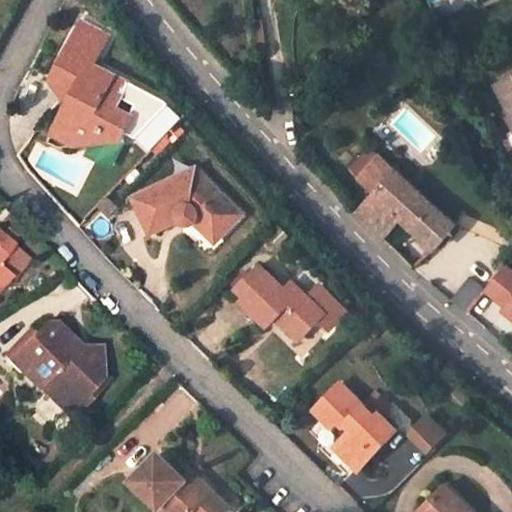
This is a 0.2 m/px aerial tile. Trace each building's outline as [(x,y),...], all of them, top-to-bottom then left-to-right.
[(73,89),(57,122),(92,138),(99,123),(120,133),(132,110),(116,101),(129,77),(93,59),(106,33),(80,19),(62,55),(84,67),(73,89)] [(62,55),(51,79),(73,89),(84,67),(62,55)] [(511,75),(500,83),(511,106),(511,75)] [(380,156),(360,180),(374,193),(403,218),(435,248),(457,225),(380,156)] [(207,179),(200,170),(189,175),(193,184),(207,179)] [(189,175),(136,198),(152,233),(180,221),(181,222),(182,222),(183,223),(184,224),(185,225),(186,225),(187,225),(188,225),(189,225),(190,225),(191,225),(192,225),(193,225),(194,224),(195,224),(196,223),(197,223),(198,223),(205,230),(211,225),(222,236),(245,214),(207,179),(193,184),(189,175)] [(384,241),(403,218),(374,193),(355,214),(384,241)] [(205,230),(217,242),(222,236),(211,225),(205,230)] [(0,236),(0,253),(8,244),(0,236)] [(285,291),(267,273),(258,263),(235,287),(245,297),(241,301),(267,327),(279,316),(301,338),(320,320),(329,330),(347,313),(321,287),(309,299),(293,283),(285,291)] [(511,273),(505,268),(485,291),(508,309),(506,311),(511,316),(511,273)] [(77,353),(74,349),(78,346),(56,325),(44,324),(7,362),(18,373),(35,372),(43,379),(66,401),(76,400),(101,376),(100,356),(100,355),(77,353)] [(77,353),(100,355),(99,348),(78,346),(74,349),(77,353)] [(76,400),(66,401),(43,379),(36,386),(70,418),(106,382),(101,376),(76,400)] [(342,387),(315,414),(333,432),(339,426),(345,432),(348,429),(354,435),(338,451),(361,474),(401,434),(384,417),(393,409),(377,394),(364,408),(342,387)] [(449,437),(430,418),(418,430),(436,450),(449,437)] [(158,453),(131,481),(162,511),(223,511),(227,508),(199,480),(191,487),(183,479),(158,453)] [(199,480),(191,471),(183,479),(191,487),(199,480)] [(470,511),(443,484),(419,508),(423,511),(470,511)]
